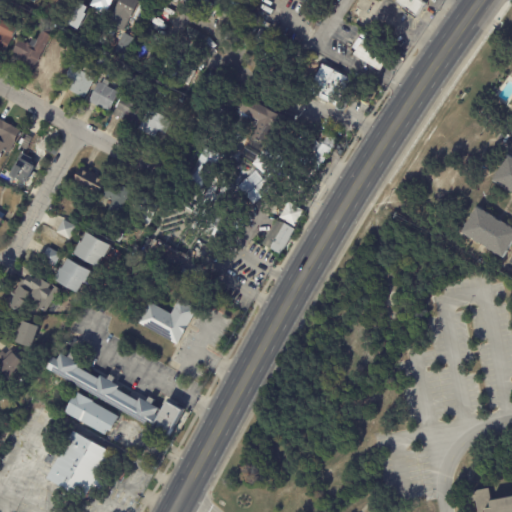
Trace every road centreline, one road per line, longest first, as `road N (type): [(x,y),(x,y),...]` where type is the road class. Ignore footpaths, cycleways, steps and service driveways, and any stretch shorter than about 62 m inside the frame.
road 1 (primary): [(479,0),(347,198),(170,511)]
road 2 (residential): [(78,126),(13,250),(0,257)]
road 3 (residential): [(125,153),(0,84)]
road 4 (residential): [(444,511),(447,461),(483,426),(511,420)]
